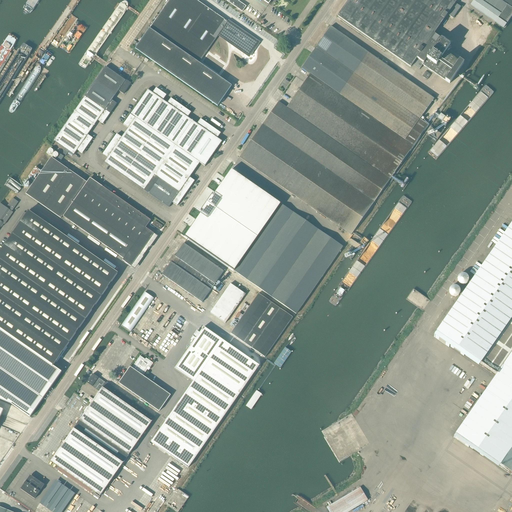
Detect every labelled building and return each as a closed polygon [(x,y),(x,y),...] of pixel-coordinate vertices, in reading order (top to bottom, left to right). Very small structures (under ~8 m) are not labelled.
[(169,0),(135,49),(218,106),(232,86),(199,63),(219,35),(219,34),(249,55),(258,43),(196,0),(169,0)] [(225,0),(242,12),(246,6),(237,0),(225,0)] [(412,65),(419,70),(423,65),(450,84),(464,64),(446,51),(450,45),(441,38),(441,39),(434,34),(447,15),(453,18),(461,7),(455,3),(457,1),(455,0),(348,0),(337,16),(411,67),(412,65)] [(511,15),(511,0),(473,0),(470,5),(503,28),(511,15)] [(434,99),(331,26),(301,68),(310,74),(287,107),(279,102),(239,157),(351,235),(428,125),(420,119),(434,99)] [(95,82),(115,96),(118,91),(123,94),(131,83),(126,80),(125,80),(106,67),(95,82)] [(425,72),(422,77),(427,80),(430,75),(425,72)] [(95,82),(85,96),(110,114),(117,104),(112,100),(115,96),(95,82)] [(166,95),(156,88),(153,93),(148,90),(131,115),(145,125),(163,100),(166,95)] [(103,124),(110,114),(85,96),(54,141),(74,155),(77,150),(82,154),(93,138),(88,135),(98,120),(103,124)] [(160,135),(181,105),(171,98),(167,103),(163,100),(145,125),(160,135)] [(175,146),(192,121),(187,117),(191,112),(181,105),(160,135),(175,146)] [(160,135),(145,125),(131,115),(123,125),(128,128),(125,133),(165,160),(175,146),(160,135)] [(192,121),(175,146),(190,156),(211,126),(201,119),(197,124),(192,121)] [(211,126),(190,156),(200,163),(205,166),(207,163),(211,157),(222,141),(217,138),(221,133),(211,126)] [(154,175),(165,160),(125,133),(122,137),(117,134),(110,144),(154,175)] [(144,190),(154,175),(110,144),(103,154),(108,158),(104,162),(144,190)] [(165,160),(154,175),(184,196),(195,181),(192,179),(190,178),(200,163),(190,156),(175,146),(165,160)] [(90,178),(87,182),(51,157),(26,194),(61,218),(62,216),(63,217),(124,259),(122,260),(131,266),(154,233),(146,228),(151,220),(90,178)] [(296,314),(343,247),(231,169),(184,237),(296,314)] [(154,175),(144,190),(169,207),(172,202),(177,206),(184,196),(154,175)] [(10,210),(9,210),(11,208),(13,210),(18,202),(13,198),(8,206),(9,207),(8,209),(0,203),(0,228),(1,227),(2,227),(4,224),(4,225),(13,212),(10,210)] [(0,399),(11,404),(30,417),(32,415),(62,372),(62,371),(54,366),(66,347),(118,273),(29,211),(29,210),(28,211),(27,213),(24,211),(11,231),(13,233),(0,251),(0,399)] [(155,221),(152,225),(160,230),(162,226),(155,221)] [(496,375),(459,429),(455,435),(500,465),(511,473),(511,224),(436,334),(496,375)] [(171,262),(162,275),(202,303),(224,271),(184,243),(175,256),(174,255),(169,261),(171,262)] [(231,284),(210,313),(225,323),(246,294),(243,293),(245,290),(240,286),(238,289),(231,284)] [(154,298),(145,292),(122,325),(131,331),(154,298)] [(258,293),(231,333),(265,357),(293,317),(258,293)] [(175,368),(185,375),(194,381),(151,442),(188,468),(259,365),(204,327),(175,368)] [(143,376),(147,370),(149,370),(150,368),(153,363),(146,358),(145,359),(140,356),(132,368),(130,367),(119,383),(159,411),(171,395),(143,376)] [(74,428),(51,461),(100,496),(123,463),(129,455),(152,422),(155,417),(106,383),(79,420),(74,428)] [(44,485),(30,475),(21,489),(35,499),(44,485)] [(327,507),(329,511),(348,511),(368,500),(360,487),(327,507)]
